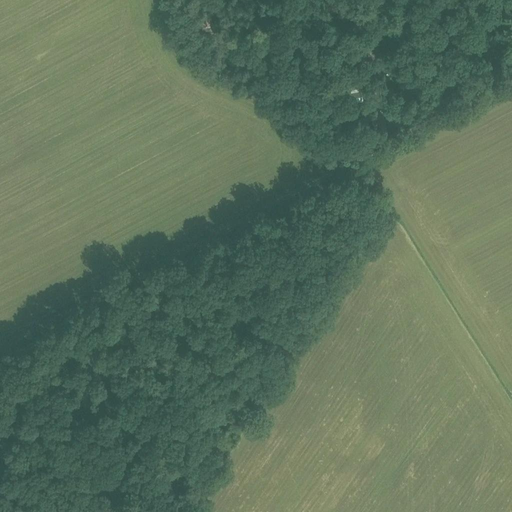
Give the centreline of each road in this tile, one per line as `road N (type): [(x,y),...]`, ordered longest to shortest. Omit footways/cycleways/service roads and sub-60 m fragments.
road 1 (track): [(0,348),(511,84)]
road 2 (track): [(343,0),(368,39),(376,103),(368,158)]
